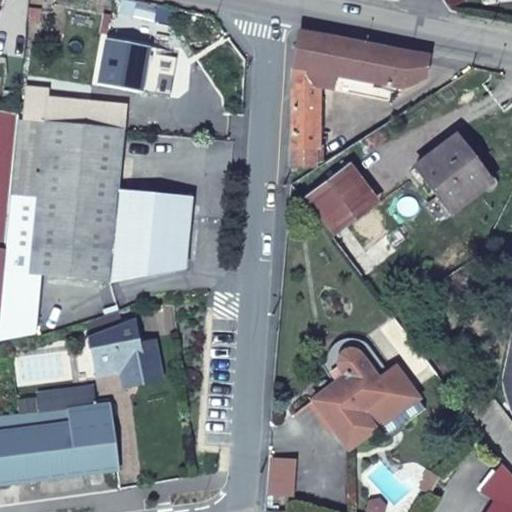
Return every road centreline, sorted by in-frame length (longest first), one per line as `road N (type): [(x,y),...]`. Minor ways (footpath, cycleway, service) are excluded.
road 1 (residential): [(241,511),(272,28),(282,0)]
road 2 (primary): [(511,48),(282,0)]
